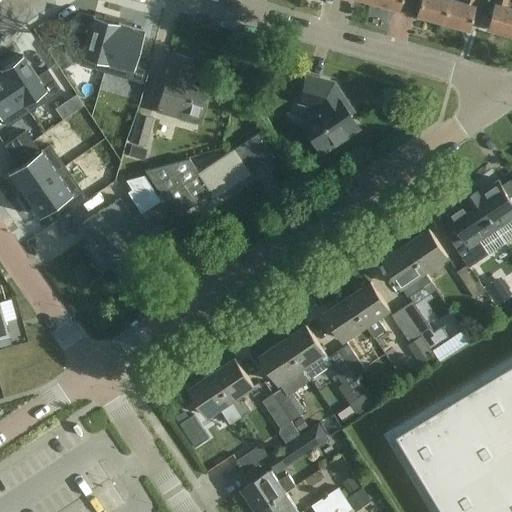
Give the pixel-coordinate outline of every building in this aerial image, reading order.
[(372,0),(372,2),(398,10),(400,0),(372,0)] [(419,0),(415,15),(442,22),(447,0),(419,0)] [(450,0),(447,0),(442,22),(468,30),(474,7),(473,6),(474,0),(462,0),(462,3),(450,0)] [(494,0),(487,29),(511,35),(511,9),(505,7),(507,0),(494,0)] [(79,21),(75,34),(82,36),(77,55),(103,61),(113,28),(80,19),(79,21)] [(113,28),(104,61),(130,68),(128,76),(137,78),(137,77),(142,60),(133,57),(139,35),(113,28)] [(167,52),(162,70),(166,72),(164,79),(166,80),(157,112),(199,124),(208,91),(187,84),(194,60),(167,52)] [(24,55),(1,69),(21,99),(42,86),(47,93),(55,88),(44,72),(38,77),(24,55)] [(1,69),(0,69),(0,112),(20,100),(1,69)] [(301,125),(309,136),(320,153),(357,128),(342,104),(346,102),(333,83),(305,75),(298,102),(314,107),(318,113),(301,125)] [(138,115),(130,142),(144,146),(152,118),(138,115)] [(28,133),(9,145),(15,154),(34,142),(28,133)] [(195,203),(194,202),(209,192),(213,198),(250,174),(274,157),(258,134),(198,173),(189,159),(144,171),(175,217),(195,203)] [(131,144),(127,156),(144,161),(147,149),(131,144)] [(23,171),(15,177),(27,195),(55,176),(43,160),(39,162),(37,160),(35,156),(20,167),(23,171)] [(141,171),(123,182),(142,214),(160,204),(141,171)] [(52,179),(28,196),(40,214),(63,198),(66,203),(77,195),(73,190),(67,194),(55,176),(53,178),(52,179)] [(482,186),(473,193),(496,227),(511,215),(511,182),(504,188),(499,179),(484,189),(482,186)] [(496,227),(473,193),(463,199),(465,202),(451,211),(456,220),(444,228),(469,266),(489,253),(479,238),(496,227)] [(115,201),(82,223),(93,239),(98,237),(103,245),(116,265),(112,268),(127,286),(156,261),(174,254),(163,224),(142,233),(138,235),(115,201)] [(429,228),(406,243),(425,272),(426,272),(448,257),(429,228)] [(409,295),(415,304),(438,290),(426,272),(425,272),(406,243),(384,258),(408,296),(409,295)] [(486,291),(484,288),(468,264),(457,271),(475,298),(486,291)] [(484,288),(486,291),(496,307),(511,296),(511,292),(500,276),(484,288)] [(390,310),(382,298),(371,281),(348,296),(368,326),(370,329),(375,336),(385,328),(381,321),(378,318),(390,310)] [(368,326),(348,296),(326,312),(345,340),(368,326)] [(415,304),(405,311),(421,335),(421,334),(422,335),(431,348),(448,336),(441,326),(434,332),(415,304)] [(0,338),(8,336),(0,305),(0,338)] [(394,318),(410,342),(421,335),(405,311),(394,318)] [(306,324),(284,339),(310,379),(317,374),(331,364),(333,364),(331,361),(328,357),(325,352),(317,341),(306,324)] [(431,348),(422,335),(407,345),(420,364),(435,355),(431,348)] [(310,379),(284,339),(261,355),(285,391),(277,397),(292,420),(305,411),(293,392),(310,380),(310,379)] [(356,377),(366,370),(351,347),(341,354),(356,377)] [(511,511),(511,353),(384,431),(433,511),(511,511)] [(350,403),(359,416),(374,406),(365,393),(366,392),(356,377),(341,354),(331,361),(333,364),(331,364),(344,383),(339,386),(350,403)] [(241,416),(251,410),(245,401),(242,403),(238,397),(254,386),(235,357),(212,373),(241,416)] [(230,424),(241,416),(212,373),(190,388),(209,416),(220,408),(230,424)] [(292,420),(277,397),(265,405),(280,428),(292,420)] [(180,424),(196,447),(209,438),(193,415),(180,424)] [(295,438),(268,456),(269,456),(268,457),(275,467),(278,472),(329,438),(318,422),(295,438)] [(283,428),(291,439),(298,434),(290,423),(283,428)] [(246,472),(268,457),(269,456),(268,456),(261,444),(237,460),(246,472)] [(270,470),(259,477),(242,488),(257,510),(285,492),(296,485),(289,474),(278,481),(270,470)] [(352,475),(342,482),(349,492),(359,486),(352,475)] [(311,506),(315,511),(324,511),(347,498),(350,496),(344,488),(341,490),(339,487),(311,506)] [(350,496),(347,498),(354,508),(356,511),(372,500),(363,487),(350,496)] [(298,511),(285,492),(257,510),(258,511),(298,511)] [(347,511),(354,508),(347,498),(324,511),(347,511)]
